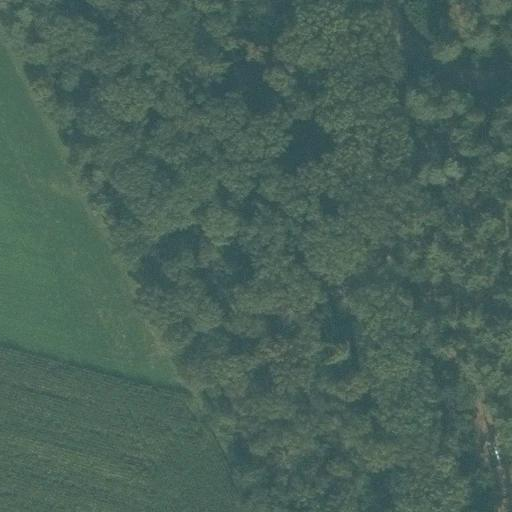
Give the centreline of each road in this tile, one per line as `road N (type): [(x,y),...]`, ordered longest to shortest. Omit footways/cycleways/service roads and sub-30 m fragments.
road 1 (track): [(324,0),(443,511)]
road 2 (track): [(376,216),(167,312)]
road 3 (unclassified): [(511,161),(376,216)]
